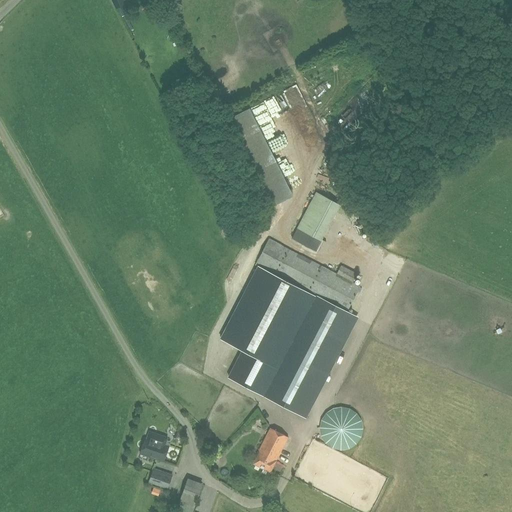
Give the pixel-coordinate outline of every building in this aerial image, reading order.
[(126,3),(124,0),(110,0),(115,8),(126,3)] [(266,126),(276,123),(274,116),(270,117),(267,109),(262,111),(266,126)] [(247,122),(256,122),(255,113),(246,114),(247,122)] [(278,148),(299,136),(289,118),(268,129),(278,148)] [(263,146),(268,146),(267,129),(259,130),(258,122),(249,123),(250,135),(254,135),(255,144),(263,143),(263,146)] [(303,138),(279,149),(281,154),(305,144),(303,138)] [(303,146),(291,153),(295,159),(306,152),(303,146)] [(323,249),(348,202),(323,189),(303,226),(318,234),(313,244),(323,249)] [(220,339),(242,351),(228,377),(282,405),(282,406),(295,413),(342,322),(328,315),(333,305),(346,312),(350,305),(351,305),(360,287),(353,283),(357,274),(341,266),(336,274),(269,239),(255,266),(257,267),(220,339)] [(333,448),(371,439),(362,402),(325,411),(333,448)] [(288,438),(270,429),(258,452),(259,453),(253,465),(269,474),(276,462),(276,461),(288,438)] [(138,461),(151,465),(151,464),(152,459),(163,463),(168,447),(167,447),(168,441),(166,440),(167,438),(149,432),(147,440),(145,439),(141,453),(138,460),(138,461)] [(152,471),(148,483),(167,490),(172,478),(152,471)] [(193,511),(203,484),(188,479),(175,511),(193,511)]
